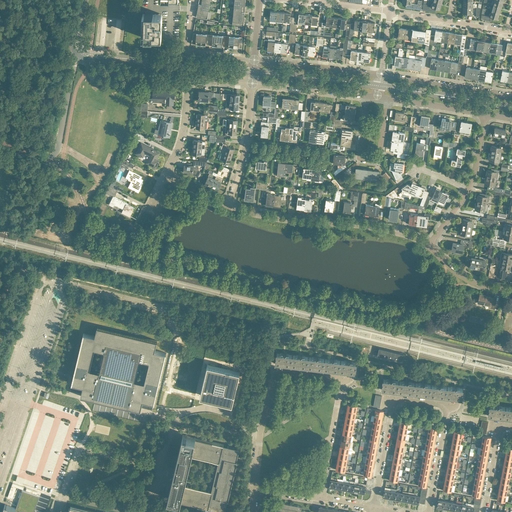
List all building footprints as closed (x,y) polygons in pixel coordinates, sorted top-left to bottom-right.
[(246,1),(236,0),(234,0),(234,8),(245,9),(246,1)] [(406,7),(416,9),(420,9),(421,9),(422,2),(418,1),(417,5),(411,4),(411,0),(402,0),(402,3),(405,3),(405,4),(406,4),(406,7)] [(424,0),(423,10),(424,10),(435,12),(435,9),(436,9),(436,8),(439,9),(441,3),(434,1),(433,5),(431,5),(431,6),(427,6),(428,4),(426,4),(427,0),(425,0),(424,0)] [(209,11),(210,3),(199,1),(197,9),(209,11)] [(491,10),(492,10),(499,13),(501,7),(491,3),(491,6),(492,8),(491,10)] [(245,9),(234,8),(233,16),(244,17),(245,9)] [(207,19),(209,11),(197,9),(196,17),(207,19)] [(482,15),(481,19),(493,21),(493,18),(497,19),(499,13),(492,10),(491,13),(490,13),(489,16),(482,15)] [(270,11),(269,14),(270,14),(270,17),(270,20),(276,21),(277,12),(271,11),(270,12),(270,11)] [(160,28),(160,23),(162,23),(162,14),(153,14),(153,13),(145,13),(143,13),(142,37),(144,38),(153,38),(153,37),(162,37),(162,28),(160,28)] [(244,17),(233,16),(232,24),(244,25),(244,17)] [(322,26),(321,35),(324,36),(325,27),(326,26),(332,27),(333,17),(327,17),(326,23),(322,22),(322,26)] [(350,30),(349,39),(352,39),(352,34),(353,35),(354,30),(360,31),(362,21),(355,20),(354,24),(350,23),(350,24),(350,30)] [(368,22),(367,32),(374,33),(374,26),(375,26),(376,23),(375,23),(375,22),(368,22)] [(405,38),(406,29),(399,27),(398,33),(398,37),(405,38)] [(434,40),(441,41),(441,40),(443,31),(436,30),(435,36),(430,35),(429,44),(432,44),(433,44),(434,40)] [(418,40),(418,41),(424,42),(425,42),(425,43),(429,44),(430,35),(426,34),(426,31),(420,31),(418,40)] [(456,33),(449,32),(448,41),(455,42),(456,33)] [(191,44),(201,45),(201,33),(193,33),(191,44)] [(201,33),(201,45),(209,45),(210,34),(201,33)] [(464,55),(465,49),(464,49),(466,35),(456,33),(455,42),(461,43),(460,48),(460,54),(464,55)] [(218,35),(210,34),(209,45),(217,46),(218,35)] [(218,35),(217,46),(225,47),(226,35),(218,35)] [(234,36),(226,35),(225,47),(233,47),(234,36)] [(234,36),(233,47),(242,48),(243,37),(234,36)] [(309,45),(308,55),(314,55),(315,51),(319,51),(319,45),(320,37),(317,36),(316,46),(312,46),(312,41),(309,40),(309,45)] [(264,40),(263,45),(267,46),(267,50),(274,51),(275,42),(275,39),(268,39),(268,40),(264,40)] [(477,49),(478,40),(471,39),(471,40),(467,39),(465,49),(467,49),(469,50),(469,49),(472,50),(472,48),(476,49),(477,49)] [(336,48),(335,58),(342,58),(342,55),(347,55),(348,40),(344,40),(343,49),(336,48)] [(348,40),(347,55),(350,55),(350,59),(357,60),(358,51),(351,50),(350,49),(351,44),(357,44),(358,41),(348,40)] [(483,50),(485,41),(478,40),(477,49),(483,50)] [(490,51),(491,42),(485,41),(483,50),(490,51)] [(498,44),(498,43),(491,42),(490,51),(496,52),(496,53),(497,54),(501,54),(502,45),(498,44)] [(403,48),(402,48),(399,48),(398,57),(396,56),(395,56),(395,59),(395,60),(394,66),(394,65),(397,65),(396,66),(400,67),(401,67),(401,66),(402,57),(403,48)] [(416,56),(415,59),(414,68),(421,69),(421,67),(425,68),(426,57),(416,56)] [(451,61),(450,70),(456,71),(457,72),(457,71),(460,71),(462,62),(463,62),(464,56),(459,56),(458,63),(451,61)] [(436,68),(437,68),(438,59),(431,58),(430,67),(436,68)] [(437,68),(443,69),(445,60),(438,59),(437,68)] [(465,76),(471,77),(473,68),(466,67),(466,70),(465,71),(466,71),(465,76)] [(472,77),(478,78),(480,69),(473,68),(471,77),(472,77)] [(480,69),(478,78),(479,78),(484,79),(485,79),(486,70),(480,69)] [(486,70),(485,79),(485,80),(489,81),(489,80),(491,80),(491,81),(492,76),(493,75),(492,75),(493,72),(493,71),(486,70)] [(507,80),(509,71),(502,70),(502,73),(501,73),(501,74),(500,79),(501,79),(507,80)] [(162,90),(153,89),(153,98),(152,99),(150,99),(149,100),(149,102),(150,103),(152,103),(153,102),(165,102),(165,104),(173,105),(173,98),(174,99),(175,91),(162,91),(162,90)] [(199,91),(199,100),(208,101),(208,99),(219,100),(219,93),(214,93),(214,92),(199,91)] [(239,95),(227,94),(226,101),(239,102),(239,95)] [(271,102),(271,97),(264,96),(263,106),(266,107),(266,111),(270,111),(270,107),(275,107),(276,102),(275,102),(272,102),(271,102)] [(281,99),(280,108),(282,108),(282,107),(290,108),(291,99),(283,98),(283,99),(281,99)] [(291,99),(290,108),(298,109),(302,109),(302,110),(303,103),(302,103),(299,103),(299,99),(291,99)] [(310,110),(320,111),(321,102),(315,101),(315,102),(311,101),(310,110)] [(321,102),(320,111),(330,112),(331,104),(327,103),(327,102),(321,102)] [(346,105),(345,112),(355,114),(356,106),(346,105)] [(396,111),(394,119),(405,121),(406,115),(404,115),(404,113),(396,111)] [(344,119),(354,121),(355,114),(345,112),(345,115),(343,115),(343,118),(341,118),(341,120),(334,119),(335,112),(333,123),(342,124),(342,120),(344,120),(344,119)] [(197,114),(197,121),(207,122),(208,115),(205,114),(197,114)] [(428,125),(430,116),(422,115),(420,124),(428,125)] [(261,132),(260,133),(261,133),(261,136),(268,137),(269,126),(270,127),(271,123),(276,123),(277,118),(274,118),(268,117),(267,122),(261,122),(261,127),(262,127),(261,132)] [(276,123),(275,131),(281,132),(281,138),(288,139),(290,126),(286,125),(286,127),(279,126),(280,119),(277,118),(276,123)] [(440,121),(440,124),(440,125),(441,126),(440,128),(455,130),(456,122),(451,121),(452,120),(450,120),(449,119),(449,120),(446,119),(442,118),(441,121),(440,121)] [(164,136),(169,137),(169,134),(170,134),(170,133),(168,133),(169,128),(171,128),(172,123),(161,121),(159,130),(155,129),(154,133),(158,134),(158,135),(164,136)] [(301,130),(303,130),(303,127),(304,121),(301,121),(300,126),(294,125),(294,126),(290,126),(288,139),(296,140),(297,134),(298,134),(298,133),(297,133),(297,132),(301,132),(301,130)] [(469,135),(471,128),(471,126),(471,123),(461,122),(460,130),(465,131),(464,134),(469,135)] [(494,135),(493,136),(500,138),(501,136),(504,136),(506,130),(505,130),(499,129),(499,128),(495,128),(494,135)] [(340,136),(340,137),(352,139),(353,131),(341,129),(341,133),(342,133),(341,136),(340,136)] [(310,131),(309,141),(316,142),(317,131),(310,130),(310,131)] [(316,142),(324,143),(324,140),(326,140),(325,141),(326,141),(326,138),(327,138),(329,134),(325,133),(325,132),(317,131),(316,142)] [(391,140),(404,142),(404,137),(405,133),(393,131),(392,140),(391,140)] [(137,132),(134,138),(140,141),(143,135),(137,132)] [(346,151),(347,149),(348,149),(348,148),(349,148),(349,146),(350,146),(352,139),(340,137),(339,143),(331,142),(330,149),(346,151)] [(417,142),(415,154),(418,155),(419,155),(423,156),(424,144),(425,144),(425,140),(421,139),(421,143),(417,142)] [(194,140),(193,147),(205,148),(205,141),(203,141),(202,140),(194,140)] [(392,141),(390,149),(393,150),(393,153),(400,154),(401,151),(402,151),(403,146),(404,142),(391,140),(392,141)] [(227,147),(227,145),(223,143),(220,152),(222,152),(222,153),(232,156),(234,149),(227,147)] [(156,159),(159,152),(153,149),(153,150),(143,145),(138,154),(142,157),(144,153),(151,157),(148,163),(155,167),(158,163),(155,161),(156,159),(156,160),(157,159),(156,159)] [(435,145),(434,156),(438,156),(438,157),(439,157),(439,156),(441,157),(442,146),(443,146),(442,146),(435,145)] [(501,147),(492,146),(490,152),(502,154),(500,153),(501,147)] [(452,165),(456,165),(461,166),(461,164),(462,163),(461,163),(462,157),(463,155),(465,155),(466,150),(457,148),(456,153),(458,153),(457,160),(452,160),(451,164),(452,165)] [(501,162),(502,154),(490,152),(489,160),(501,162)] [(232,156),(222,153),(220,159),(222,160),(229,162),(232,156)] [(341,166),(333,172),(335,175),(346,167),(344,164),(344,162),(346,162),(346,158),(345,158),(345,155),(334,154),(333,163),(341,164),(341,166)] [(256,161),(255,168),(260,169),(259,172),(267,173),(268,168),(266,168),(267,161),(264,161),(264,160),(262,160),(262,161),(256,161)] [(285,175),(286,163),(278,162),(277,174),(285,175)] [(395,180),(397,183),(403,179),(401,176),(401,172),(402,172),(404,163),(394,162),(394,167),(391,167),(391,171),(395,171),(397,179),(395,180)] [(187,163),(187,165),(184,165),(184,172),(187,173),(187,174),(192,174),(196,176),(199,170),(198,170),(198,166),(193,166),(191,166),(192,163),(187,163)] [(292,186),(295,187),(297,187),(298,175),(292,174),(293,164),(286,163),(285,175),(292,176),(291,186),(292,186)] [(355,177),(366,178),(367,170),(356,168),(356,171),(352,171),(350,167),(344,172),(347,176),(350,173),(350,174),(355,175),(355,177)] [(298,175),(297,187),(302,187),(303,181),(306,181),(307,179),(311,179),(312,169),(308,169),(304,168),(303,175),(298,175)] [(487,170),(486,176),(497,178),(498,178),(499,170),(491,168),(491,170),(487,170)] [(312,169),(311,179),(323,181),(324,174),(320,174),(320,170),(317,170),(317,169),(316,169),(312,169)] [(128,187),(139,192),(138,191),(143,182),(142,182),(143,180),(140,179),(141,177),(142,177),(129,170),(126,178),(131,180),(128,187)] [(208,175),(205,184),(211,186),(216,176),(217,174),(209,170),(208,173),(209,173),(209,175),(208,175)] [(379,171),(367,170),(366,178),(378,180),(378,178),(383,178),(384,178),(387,181),(390,178),(385,172),(382,175),(378,174),(379,171)] [(222,179),(216,176),(211,186),(218,189),(222,179)] [(486,176),(485,184),(492,185),(496,186),(497,178),(486,176)] [(341,189),(343,190),(334,179),(332,181),(338,189),(337,188),(337,189),(341,189)] [(414,196),(415,194),(419,185),(412,182),(411,185),(407,184),(401,188),(403,189),(408,192),(412,193),(412,195),(414,196)] [(419,206),(423,207),(427,196),(427,195),(429,192),(424,190),(425,187),(419,185),(415,194),(423,197),(419,205),(419,206)] [(109,186),(105,195),(108,197),(109,195),(113,197),(113,196),(114,197),(118,190),(114,188),(112,187),(109,186)] [(249,200),(253,200),(255,188),(251,187),(251,189),(246,188),(245,198),(249,199),(249,200)] [(438,200),(442,191),(436,188),(435,190),(434,191),(435,191),(432,197),(431,200),(437,203),(439,200),(438,200)] [(386,196),(390,197),(393,198),(397,195),(393,190),(386,196)] [(351,191),(351,195),(351,196),(355,196),(354,200),(354,205),(353,206),(357,207),(359,192),(351,191)] [(449,194),(442,191),(438,200),(439,200),(445,203),(447,197),(448,197),(448,196),(449,194)] [(266,204),(273,205),(275,193),(267,192),(267,195),(266,195),(265,200),(266,200),(266,204)] [(282,194),(275,193),(273,205),(281,206),(282,194)] [(478,195),(477,201),(488,203),(489,195),(480,193),(479,195),(478,195)] [(113,197),(109,205),(113,207),(114,205),(123,209),(121,212),(130,217),(135,208),(128,205),(128,204),(114,197),(113,196),(113,197)] [(298,197),(296,208),(304,209),(305,198),(298,197)] [(313,199),(305,198),(304,209),(311,210),(313,200),(313,199)] [(326,199),(325,210),(333,211),(333,207),(334,207),(334,200),(326,199)] [(343,202),(343,207),(344,207),(343,211),(351,212),(351,208),(352,209),(353,204),(352,204),(352,202),(344,201),(344,202),(343,202)] [(487,211),(488,203),(477,201),(475,209),(487,211)] [(365,211),(365,214),(371,215),(373,205),(373,203),(371,202),(371,205),(366,204),(365,210),(365,211)] [(373,205),(371,215),(378,216),(379,213),(379,212),(379,207),(381,207),(382,205),(375,204),(375,205),(373,205)] [(397,220),(398,220),(399,211),(395,211),(396,208),(391,208),(390,210),(389,215),(388,216),(389,217),(389,218),(389,219),(397,221),(397,220)] [(409,224),(416,225),(418,215),(410,214),(409,224)] [(425,216),(418,215),(416,225),(427,226),(427,219),(431,220),(431,214),(425,214),(425,216)] [(497,217),(497,219),(505,221),(504,226),(505,227),(504,230),(511,231),(511,222),(511,219),(505,218),(505,217),(498,216),(497,217)] [(475,219),(468,218),(467,219),(463,219),(462,225),(473,228),(475,219)] [(462,233),(461,236),(471,238),(473,228),(462,225),(460,233),(462,233)] [(502,238),(509,240),(509,239),(511,239),(511,231),(504,230),(503,234),(502,238)] [(494,238),(493,241),(506,243),(506,240),(500,239),(497,239),(497,237),(496,235),(494,235),(493,238),(494,238)] [(451,250),(462,252),(464,242),(469,243),(469,241),(461,239),(460,244),(453,243),(451,250)] [(511,254),(502,252),(500,259),(511,261),(511,259),(511,254)] [(469,258),(469,262),(471,263),(470,267),(471,267),(471,268),(472,268),(473,267),(477,268),(479,259),(479,256),(475,255),(475,258),(469,258)] [(486,257),(479,256),(479,259),(477,268),(484,270),(486,260),(486,257)] [(501,267),(499,277),(506,278),(507,270),(506,270),(507,268),(510,269),(511,261),(500,259),(499,267),(501,267)] [(493,309),(495,303),(496,298),(481,294),(480,300),(479,300),(479,301),(480,301),(479,303),(490,306),(489,308),(493,309)] [(73,380),(73,381),(72,381),(72,382),(73,382),(72,383),(71,383),(71,384),(83,386),(82,392),(81,396),(140,410),(141,406),(143,401),(154,403),(154,401),(155,401),(154,401),(154,399),(155,399),(155,397),(156,397),(155,397),(155,395),(156,395),(155,395),(156,393),(157,393),(156,393),(156,391),(157,391),(156,391),(157,389),(158,389),(157,389),(157,387),(158,387),(157,387),(158,385),(159,385),(158,385),(158,383),(159,383),(158,383),(159,381),(160,381),(159,381),(159,379),(160,379),(159,379),(160,377),(161,377),(160,377),(160,375),(161,375),(160,375),(161,373),(161,371),(162,371),(161,371),(162,369),(162,367),(163,367),(162,367),(162,365),(163,365),(163,363),(164,363),(163,363),(163,361),(164,361),(163,361),(164,359),(165,359),(164,359),(164,357),(165,357),(164,357),(165,355),(166,355),(165,355),(165,353),(166,353),(155,350),(157,340),(97,326),(95,336),(83,333),(83,334),(84,334),(84,335),(83,335),(83,336),(83,337),(82,337),(82,338),(83,338),(83,339),(82,339),(82,340),(83,340),(82,341),(81,341),(81,342),(82,342),(82,343),(81,343),(81,344),(82,344),(81,345),(80,345),(80,346),(81,346),(81,347),(80,347),(80,348),(81,348),(80,349),(79,349),(79,350),(80,350),(80,351),(79,351),(79,352),(80,352),(79,353),(78,354),(79,354),(79,355),(78,355),(78,356),(79,356),(78,357),(77,358),(78,358),(78,359),(77,359),(77,360),(78,360),(77,361),(77,362),(77,363),(76,363),(76,364),(77,364),(76,365),(76,366),(76,367),(75,367),(75,368),(76,368),(76,369),(75,369),(75,370),(75,371),(74,371),(74,372),(75,372),(75,373),(74,373),(74,374),(74,375),(73,375),(73,376),(74,376),(74,377),(73,377),(73,378),(74,378),(73,379),(72,379),(72,380),(73,380)] [(377,355),(377,356),(402,362),(402,361),(403,357),(404,354),(383,349),(379,348),(378,351),(377,355)] [(292,355),(276,353),(275,364),(275,363),(291,364),(292,355)] [(291,364),(295,365),(307,366),(308,357),(292,355),(291,364)] [(307,366),(311,367),(323,368),(324,359),(308,357),(307,366)] [(323,368),(327,369),(339,370),(340,361),(324,359),(323,368)] [(339,370),(343,370),(355,372),(355,373),(356,373),(357,362),(340,361),(339,370)] [(202,386),(200,395),(213,398),(218,400),(222,400),(232,403),(235,390),(240,371),(208,363),(202,386)] [(382,389),(385,389),(398,390),(399,381),(383,379),(381,390),(382,390),(382,389)] [(398,390),(414,392),(415,383),(399,381),(398,390)] [(414,392),(417,393),(430,394),(431,385),(415,383),(414,392)] [(430,394),(446,396),(447,387),(431,385),(430,394)] [(446,396),(459,398),(462,398),(462,399),(463,388),(447,387),(446,396)] [(505,407),(489,405),(488,416),(488,415),(504,417),(505,407)] [(170,482),(171,482),(168,498),(209,508),(209,507),(213,508),(212,509),(224,511),(227,500),(228,500),(237,461),(236,460),(239,448),(227,445),(227,446),(223,446),(224,445),(183,435),(172,479),(171,479),(171,480),(170,480),(170,481),(170,482)] [(423,443),(422,449),(425,449),(434,451),(434,447),(433,447),(434,445),(426,443),(423,443)] [(392,462),(401,463),(403,464),(404,458),(393,456),(392,459),(393,460),(392,462)] [(448,462),(447,466),(456,468),(459,468),(460,462),(457,462),(449,460),(448,462)] [(474,483),(473,489),(482,491),(483,487),(482,487),(482,485),(474,483)] [(2,511),(33,511),(40,496),(22,490),(16,508),(5,504),(2,511)] [(279,510),(272,509),(270,508),(269,511),(308,511),(301,510),(302,506),(280,502),(279,510)]
